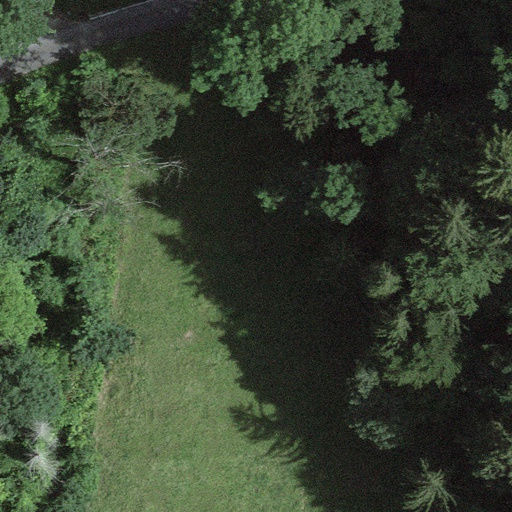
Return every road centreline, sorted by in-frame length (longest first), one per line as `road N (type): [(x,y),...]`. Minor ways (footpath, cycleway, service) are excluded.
road 1 (unclassified): [(316,0),(379,37),(511,139)]
road 2 (unclassified): [(0,64),(215,0)]
